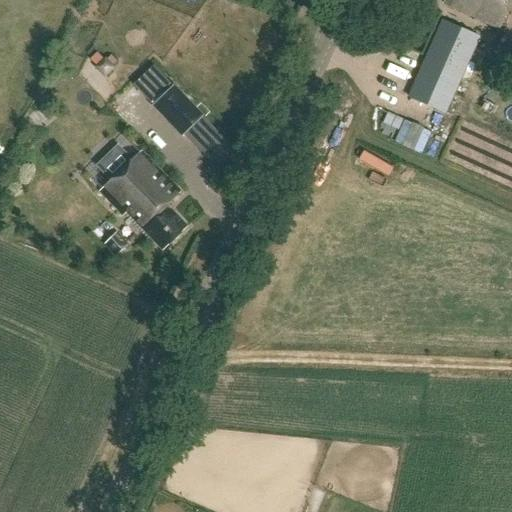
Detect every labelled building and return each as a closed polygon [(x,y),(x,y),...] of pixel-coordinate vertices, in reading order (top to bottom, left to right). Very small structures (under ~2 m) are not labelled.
[(511,0),(444,0),(443,4),(499,30),(511,0)] [(479,37),(443,21),(409,97),(446,113),(479,37)] [(175,87),(153,108),(182,139),(205,118),(175,87)] [(181,192),(143,151),(102,189),(141,232),(144,230),(162,250),(187,227),(167,205),(181,192)] [(130,244),(119,233),(106,245),(116,257),(130,244)]
